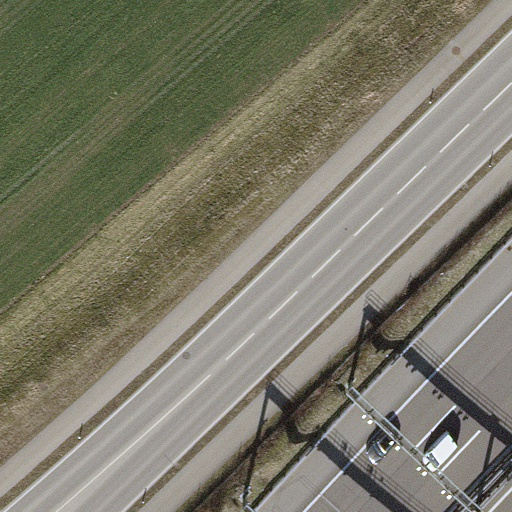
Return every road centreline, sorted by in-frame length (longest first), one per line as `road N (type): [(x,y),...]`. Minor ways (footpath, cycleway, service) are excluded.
road 1 (primary): [(121,463),(511,84)]
road 2 (motorway): [(511,371),(378,511)]
